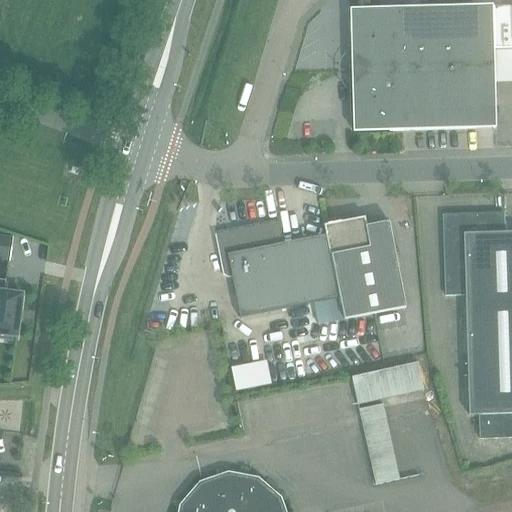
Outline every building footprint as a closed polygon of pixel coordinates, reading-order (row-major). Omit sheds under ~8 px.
[(492,7),(350,11),(352,73),(357,73),(357,75),(353,75),(352,83),(356,83),(353,112),(352,112),(353,133),(403,132),(415,131),(425,131),(435,131),(445,131),(455,130),(465,130),(475,130),(496,129),(494,84),(494,52),(494,51),(511,50),(511,7),(493,8),(493,7),(492,7)] [(504,214),(443,216),(445,297),(465,297),(469,417),(479,416),(480,440),(511,439),(511,233),(505,234),(504,214)] [(339,300),(338,300),(339,308),(341,308),(343,321),(405,309),(389,223),(366,227),(365,219),(324,227),(326,236),(339,300)] [(240,319),(338,300),(339,300),(326,236),(283,245),(278,220),(214,233),(215,238),(220,237),(225,241),(218,252),(223,276),(228,279),(232,278),(240,319)] [(12,240),(0,238),(0,258),(9,260),(12,240)] [(6,281),(0,280),(0,339),(12,341),(13,337),(17,338),(22,300),(22,296),(5,293),(6,281)] [(352,378),(358,406),(423,392),(417,364),(352,378)] [(368,418),(378,484),(405,480),(395,414),(368,418)] [(284,511),(281,499),(258,478),(228,472),(199,483),(179,506),(177,511),(284,511)]
